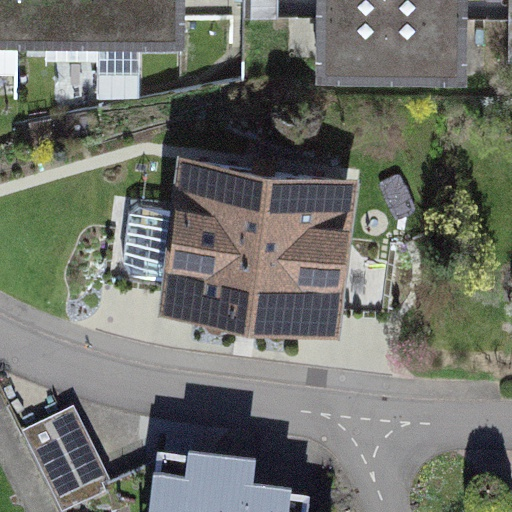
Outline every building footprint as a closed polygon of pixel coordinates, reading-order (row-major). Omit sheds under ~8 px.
[(83,30),(82,0),(5,0),(6,31),(83,30)] [(82,0),(83,30),(196,28),(195,0),(82,0)] [(481,0),(341,0),(342,10),(481,13),(481,0)] [(480,85),(481,13),(342,10),(340,82),(480,85)] [(218,158),(202,296),(374,316),(390,178),(218,158)] [(163,249),(167,191),(131,188),(127,247),(163,249)] [(26,421),(58,505),(108,486),(76,402),(26,421)] [(164,459),(156,511),(244,511),(247,489),(250,470),(164,459)] [(247,489),(244,511),(305,511),(308,497),(247,489)]
